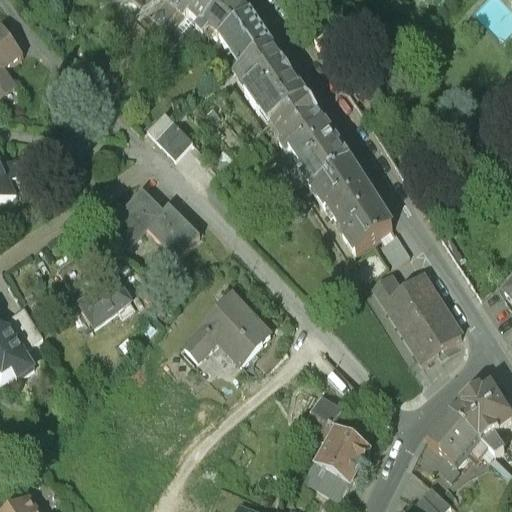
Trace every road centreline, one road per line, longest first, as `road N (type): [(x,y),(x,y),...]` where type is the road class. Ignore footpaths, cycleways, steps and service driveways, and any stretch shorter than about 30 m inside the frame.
road 1 (residential): [(266,0),(491,352)]
road 2 (residential): [(407,424),(151,158)]
road 3 (residential): [(0,261),(151,158)]
road 4 (residential): [(151,158),(0,129)]
